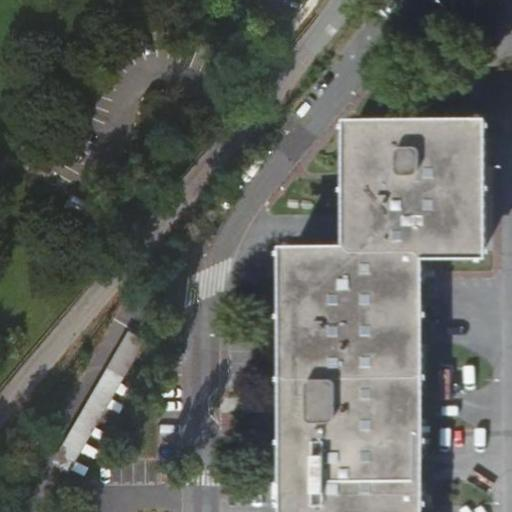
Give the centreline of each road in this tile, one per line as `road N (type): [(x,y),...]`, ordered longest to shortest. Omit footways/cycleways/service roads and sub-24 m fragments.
road 1 (unclassified): [(425,0),(247,199),(207,285),(203,511)]
road 2 (unclassified): [(337,0),(0,410)]
